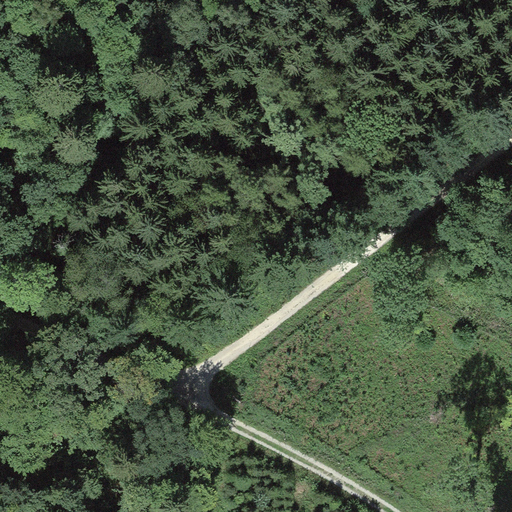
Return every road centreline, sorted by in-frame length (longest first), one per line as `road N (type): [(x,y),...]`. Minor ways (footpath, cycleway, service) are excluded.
road 1 (track): [(511,135),(164,389)]
road 2 (track): [(381,511),(164,389)]
road 3 (track): [(164,389),(0,301)]
